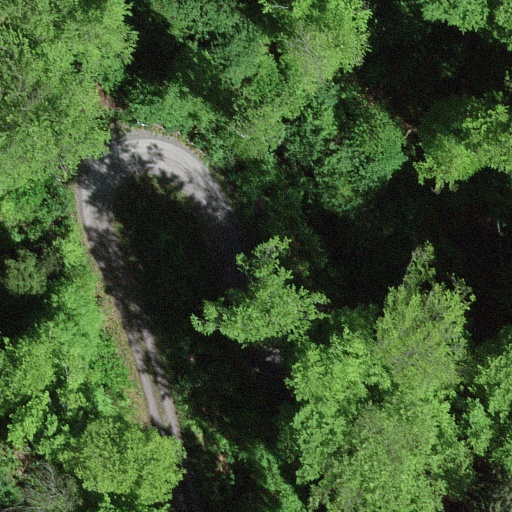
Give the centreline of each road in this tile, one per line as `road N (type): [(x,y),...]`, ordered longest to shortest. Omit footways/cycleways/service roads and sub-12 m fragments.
road 1 (track): [(395,511),(314,234),(256,123),(189,115),(166,168),(272,511)]
road 2 (track): [(104,511),(0,391)]
